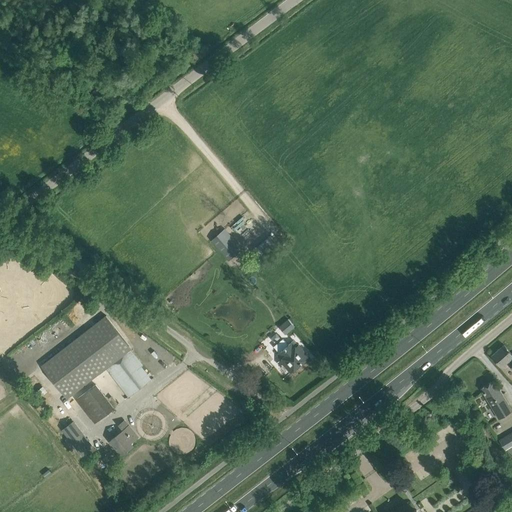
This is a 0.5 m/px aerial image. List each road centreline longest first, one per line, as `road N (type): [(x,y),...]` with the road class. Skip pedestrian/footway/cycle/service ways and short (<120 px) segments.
road 1 (primary): [(511,255),(193,511)]
road 2 (unclassified): [(295,0),(10,216)]
road 3 (primary): [(235,511),(511,292)]
road 4 (unclassified): [(276,408),(10,216)]
road 5 (unclassified): [(281,511),(511,319)]
road 6 (track): [(283,241),(162,100)]
